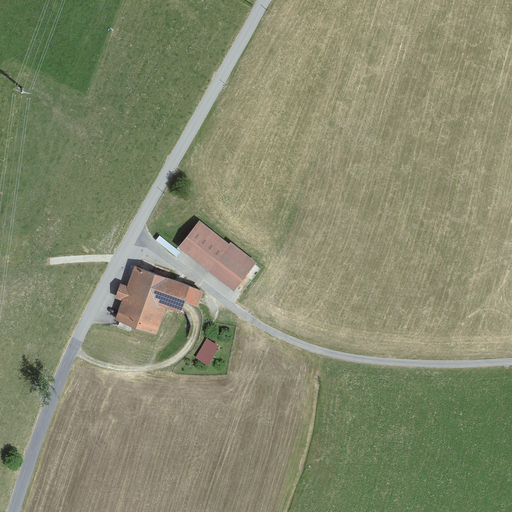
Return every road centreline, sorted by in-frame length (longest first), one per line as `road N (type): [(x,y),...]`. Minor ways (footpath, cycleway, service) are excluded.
road 1 (unclassified): [(135,235),(251,320),(320,351),(399,364),(511,362)]
road 2 (unclassified): [(135,235),(68,359),(18,511)]
road 3 (unclassified): [(261,0),(135,235)]
